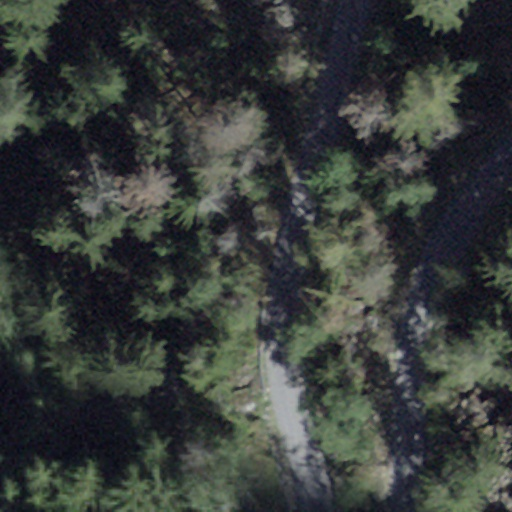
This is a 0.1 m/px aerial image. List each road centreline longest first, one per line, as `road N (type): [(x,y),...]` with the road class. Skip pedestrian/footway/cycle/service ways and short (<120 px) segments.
road 1 (unclassified): [(316,511),(279,387),(296,235),(361,0)]
road 2 (unclassified): [(511,161),(461,231),(409,408),(400,511)]
